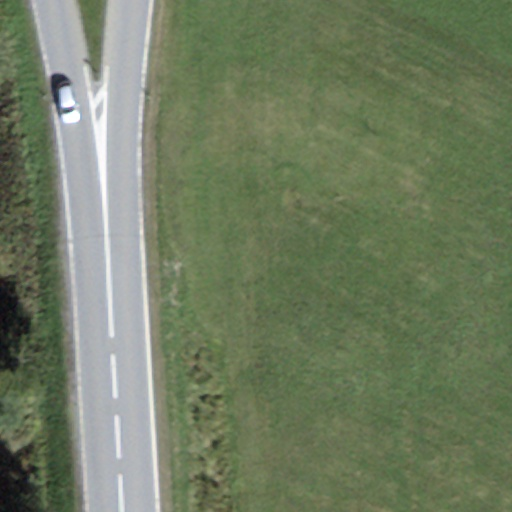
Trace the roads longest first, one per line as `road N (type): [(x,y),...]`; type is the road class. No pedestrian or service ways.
road 1 (primary): [(123,511),(107,224)]
road 2 (primary): [(52,0),(107,224)]
road 3 (primary): [(107,224),(130,0)]
